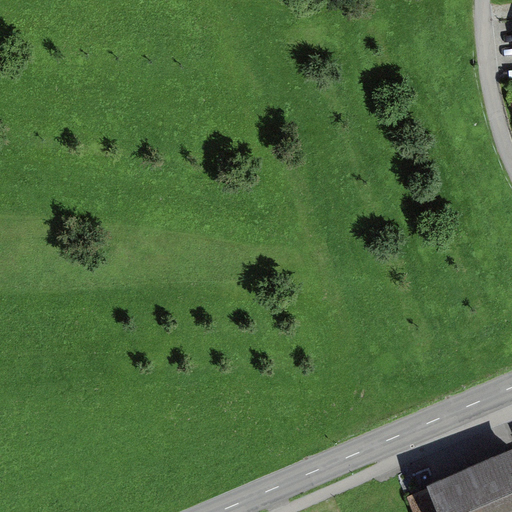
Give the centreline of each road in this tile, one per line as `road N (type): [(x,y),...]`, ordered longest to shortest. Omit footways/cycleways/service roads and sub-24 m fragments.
road 1 (tertiary): [(511,388),(220,511)]
road 2 (residential): [(511,162),(494,108),(483,0)]
